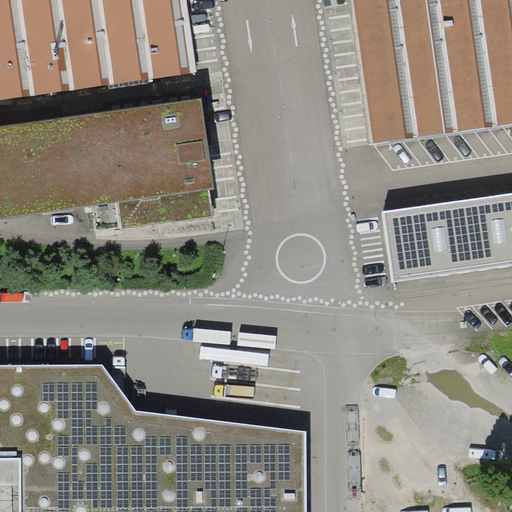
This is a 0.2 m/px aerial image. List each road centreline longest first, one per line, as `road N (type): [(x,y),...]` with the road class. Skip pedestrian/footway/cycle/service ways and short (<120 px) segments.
road 1 (unclassified): [(0,314),(383,324),(511,316)]
road 2 (unknown): [(330,511),(325,438),(297,322)]
